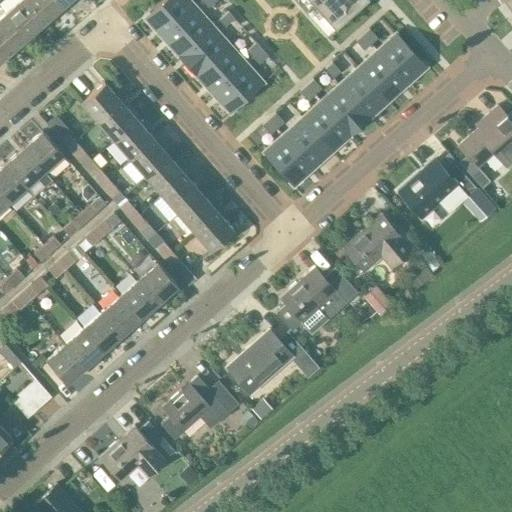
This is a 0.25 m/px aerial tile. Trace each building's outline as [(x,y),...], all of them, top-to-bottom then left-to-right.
[(45,19),(27,0),(16,0),(4,10),(27,36),(45,19)] [(59,0),(27,0),(45,19),(62,4),(59,0)] [(162,0),(153,8),(144,17),(161,37),(195,6),(189,0),(162,0)] [(312,0),(333,23),(358,0),(312,0)] [(195,6),(161,37),(178,55),(211,25),(195,6)] [(4,10),(0,14),(0,41),(9,52),(27,36),(4,10)] [(228,11),(218,19),(225,26),(234,18),(228,11)] [(178,55),(177,55),(195,75),(195,74),(229,44),(211,25),(178,55)] [(369,28),(362,34),(370,43),(377,37),(369,28)] [(396,32),(376,50),(406,84),(426,66),(396,32)] [(362,34),(355,40),(363,50),(370,43),(362,34)] [(0,59),(9,52),(0,41),(0,59)] [(255,41),(246,50),(252,57),(261,48),(255,41)] [(229,44),(195,74),(212,93),(246,63),(229,44)] [(261,48),(252,57),(258,63),(268,55),(261,48)] [(376,50),(357,67),(387,100),(406,84),(376,50)] [(331,62),(324,68),(333,77),(340,71),(331,62)] [(246,63),(212,93),(215,97),(221,103),(229,112),(251,93),(257,88),(263,82),(246,63)] [(357,67),(339,83),(369,117),(387,100),(357,67)] [(312,78),(306,85),(314,94),(321,88),(312,78)] [(80,101),(97,120),(120,99),(104,80),(80,101)] [(339,83),(319,101),(349,135),(350,135),(369,117),(339,83)] [(306,85),(299,91),(307,100),(314,94),(306,85)] [(137,118),(120,99),(97,120),(113,138),(137,118)] [(319,101),(301,117),(331,151),(349,135),(319,101)] [(506,166),(511,160),(511,120),(498,104),(482,117),(485,121),(458,144),(467,154),(459,160),(481,187),(489,180),(476,166),(494,151),(506,166)] [(275,112),(268,118),(276,128),(283,121),(275,112)] [(301,117),(282,134),(312,168),(331,151),(301,117)] [(48,127),(58,138),(67,129),(58,118),(48,127)] [(153,136),(137,118),(113,138),(129,157),(153,136)] [(268,118),(261,124),(270,134),(276,128),(268,118)] [(43,169),(62,152),(41,129),(23,146),(43,169)] [(58,138),(66,147),(75,139),(67,130),(58,138)] [(282,134),(263,151),(293,185),(312,168),(282,134)] [(169,154),(153,136),(129,157),(145,175),(169,154)] [(91,158),(75,139),(66,147),(82,165),(91,158)] [(25,185),(43,169),(23,146),(4,162),(25,185)] [(185,173),(169,154),(145,175),(161,194),(185,173)] [(82,165),(98,184),(107,176),(91,158),(82,165)] [(438,200),(443,206),(449,212),(468,195),(435,159),(399,190),(421,215),(426,222),(435,214),(430,208),(438,200)] [(0,193),(7,201),(25,185),(4,162),(0,165),(0,193)] [(201,191),(185,173),(161,194),(177,212),(201,191)] [(123,194),(107,176),(98,184),(114,202),(123,194)] [(217,210),(201,191),(177,212),(194,230),(217,210)] [(98,194),(80,210),(88,219),(106,203),(98,194)] [(114,202),(131,220),(139,213),(123,194),(114,202)] [(88,219),(80,210),(62,227),(69,236),(88,219)] [(234,228),(217,210),(194,230),(210,249),(234,228)] [(94,228),(101,237),(120,220),(113,211),(94,228)] [(155,231),(139,213),(131,220),(147,239),(155,231)] [(363,272),(381,256),(391,268),(410,251),(378,215),(342,246),(355,262),(363,272)] [(92,245),(101,237),(94,228),(84,236),(92,245)] [(154,248),(163,257),(172,250),(155,231),(147,239),(154,248)] [(52,235),(44,243),(51,251),(60,243),(52,235)] [(44,243),(33,252),(41,261),(51,251),(44,243)] [(65,269),(84,253),(75,243),(57,260),(65,269)] [(181,260),(172,250),(163,257),(187,286),(196,278),(180,260),(181,260)] [(56,278),(65,269),(57,260),(47,268),(56,278)] [(156,261),(137,277),(158,301),(176,284),(156,261)] [(335,265),(324,275),(315,265),(278,297),(284,303),(275,312),(292,329),(300,322),(300,321),(318,306),(328,318),(347,301),(346,301),(358,291),(335,265)] [(16,268),(7,275),(15,284),(23,276),(16,268)] [(7,275),(0,281),(0,289),(4,294),(15,284),(7,275)] [(28,301),(46,284),(38,276),(21,292),(28,301)] [(137,277),(119,293),(140,317),(158,301),(137,277)] [(19,310),(28,301),(21,292),(11,301),(19,310)] [(140,317),(119,293),(101,309),(121,333),(140,317)] [(101,309),(83,325),(103,349),(121,333),(101,309)] [(83,325),(64,341),(85,365),(103,349),(83,325)] [(250,392),(292,355),(269,329),(227,367),(250,392)] [(85,365),(64,341),(46,358),(66,381),(85,365)] [(0,353),(12,367),(20,361),(4,343),(0,346),(0,353)] [(229,411),(208,387),(196,374),(160,406),(168,415),(160,423),(174,438),(199,416),(209,428),(229,411)] [(26,386),(42,404),(51,396),(35,378),(26,386)] [(42,404),(26,386),(17,394),(19,396),(4,410),(8,416),(18,407),(27,417),(42,404)] [(0,460),(15,446),(8,439),(11,436),(0,424),(0,460)] [(164,459),(174,450),(166,442),(156,450),(134,424),(98,456),(119,481),(136,466),(146,477),(166,461),(164,459)] [(81,511),(56,482),(32,503),(40,511),(81,511)]
